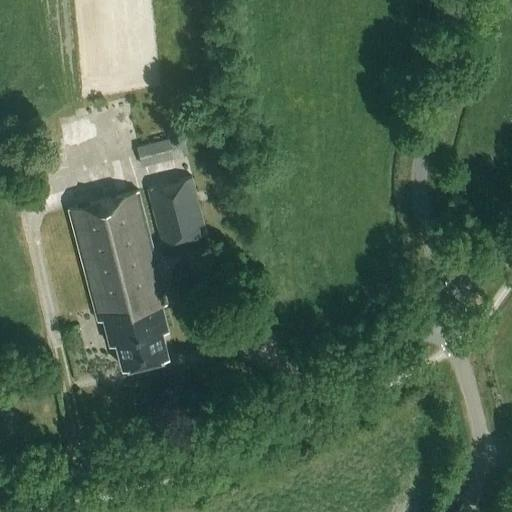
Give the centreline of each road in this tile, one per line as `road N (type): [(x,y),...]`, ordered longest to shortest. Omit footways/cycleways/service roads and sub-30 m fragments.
road 1 (tertiary): [(0,485),(232,432),(358,366),(443,301)]
road 2 (unclassified): [(443,301),(419,178),(463,0)]
road 3 (unclassified): [(465,511),(480,462),(478,435),(443,301)]
